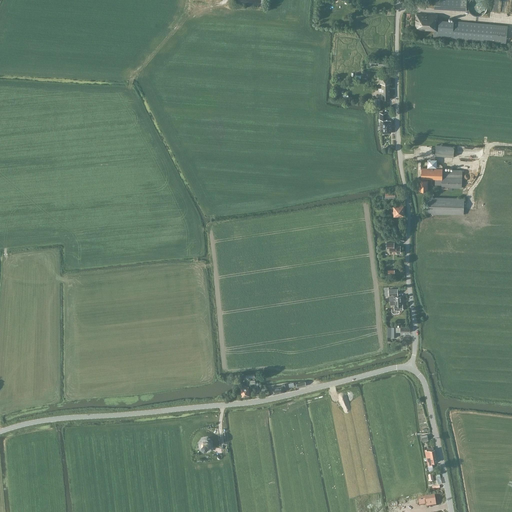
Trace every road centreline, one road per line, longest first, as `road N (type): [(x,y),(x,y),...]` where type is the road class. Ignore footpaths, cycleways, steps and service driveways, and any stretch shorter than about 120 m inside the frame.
road 1 (tertiary): [(0,431),(72,416),(254,402),(410,366)]
road 2 (unclassified): [(410,366),(399,0)]
road 3 (tertiary): [(450,511),(425,384),(410,366)]
road 4 (track): [(399,156),(483,164),(490,145),(511,147)]
